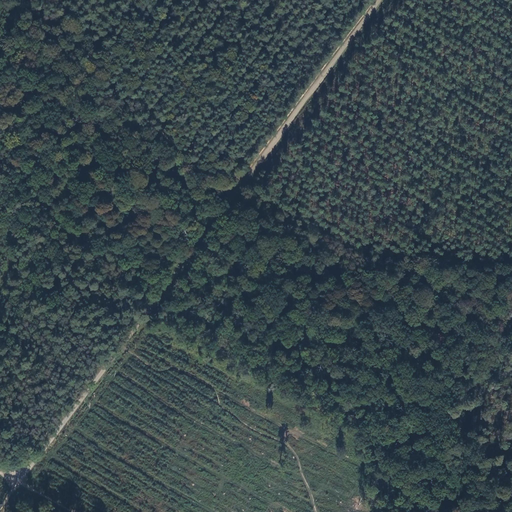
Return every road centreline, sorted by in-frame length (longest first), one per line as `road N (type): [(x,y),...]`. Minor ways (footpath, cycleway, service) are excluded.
road 1 (track): [(380,0),(120,349)]
road 2 (track): [(120,349),(17,481)]
